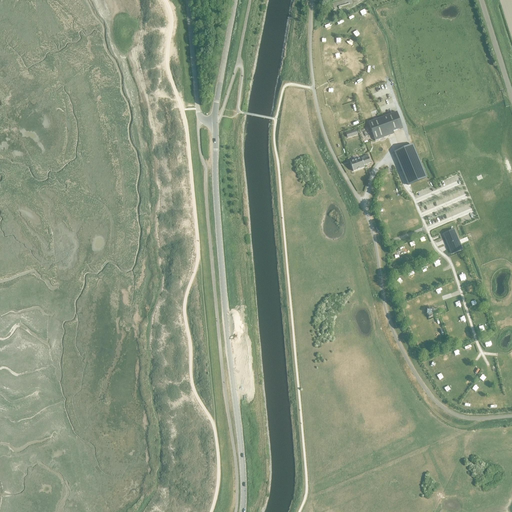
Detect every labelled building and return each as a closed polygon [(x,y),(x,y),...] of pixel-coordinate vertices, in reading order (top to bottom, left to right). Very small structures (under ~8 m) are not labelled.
[(329,95),(335,91),(333,86),(326,90),(329,95)] [(393,131),(403,128),(397,112),(369,123),(375,141),(394,134),(393,131)] [(419,155),(424,152),(416,134),(411,136),(419,155)] [(394,153),(408,185),(426,178),(413,145),(394,153)] [(360,158),(350,162),(353,172),(364,168),(363,166),(370,163),(367,155),(362,157),(362,158),(361,159),(360,158)] [(454,230),(443,235),(451,253),(462,249),(454,230)] [(457,358),(462,357),(458,349),(454,350),(457,358)]
